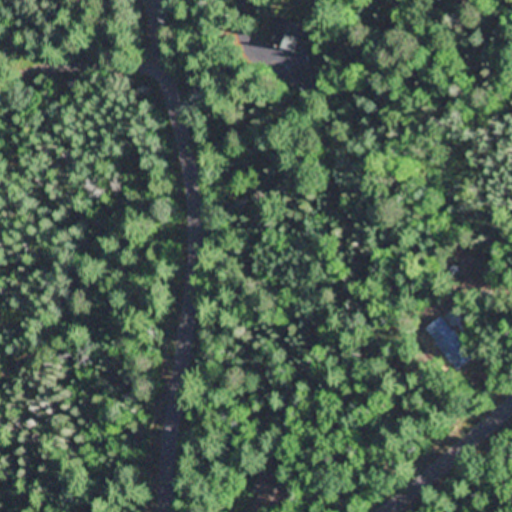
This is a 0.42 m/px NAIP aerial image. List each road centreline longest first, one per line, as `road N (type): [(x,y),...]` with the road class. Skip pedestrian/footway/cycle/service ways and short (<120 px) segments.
road 1 (residential): [(171,511),(199,261),(190,120),(158,0)]
road 2 (residential): [(177,81),(69,67),(0,79)]
road 3 (residential): [(377,511),(511,399)]
